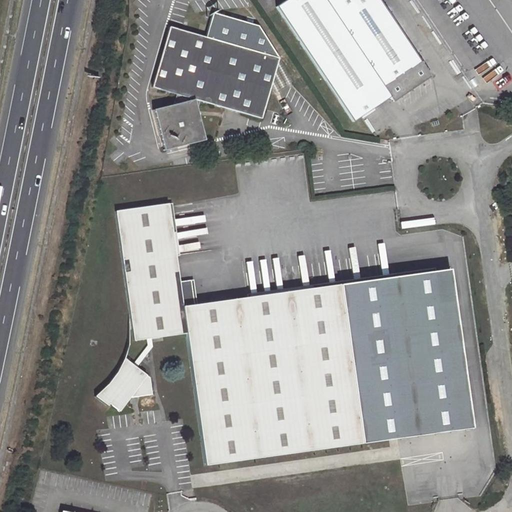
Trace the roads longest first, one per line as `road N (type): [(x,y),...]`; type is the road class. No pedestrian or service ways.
road 1 (motorway): [(0,337),(67,0)]
road 2 (residential): [(511,416),(486,234),(465,196)]
road 3 (motorway): [(41,0),(0,203)]
road 4 (residential): [(470,167),(457,149),(436,144),(416,152),(406,171),(410,192),(426,207),(447,209),(465,196)]
